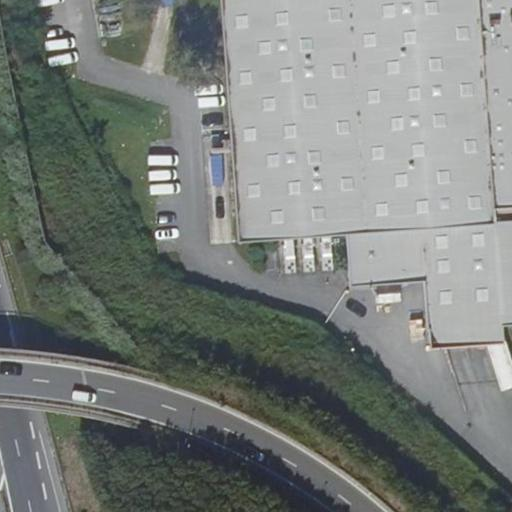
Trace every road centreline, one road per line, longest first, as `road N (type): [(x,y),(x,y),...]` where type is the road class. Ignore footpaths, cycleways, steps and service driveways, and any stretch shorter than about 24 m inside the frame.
road 1 (motorway): [(0,378),(84,387),(196,417),(281,457),(355,511)]
road 2 (motorway): [(29,511),(0,368)]
